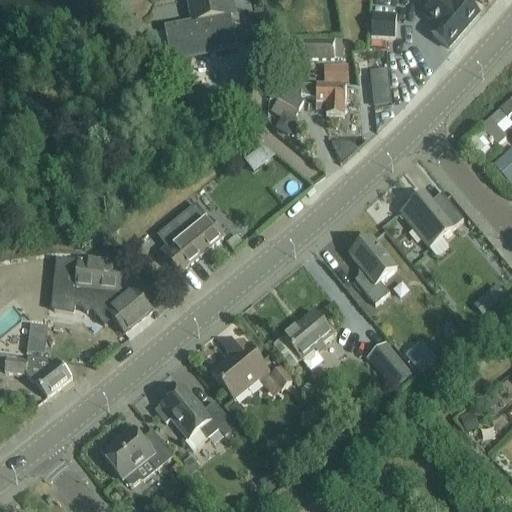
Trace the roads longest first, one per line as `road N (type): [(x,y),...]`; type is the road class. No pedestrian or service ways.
road 1 (tertiary): [(41,447),(422,124)]
road 2 (residential): [(509,227),(422,124)]
road 3 (tertiary): [(422,124),(511,23)]
